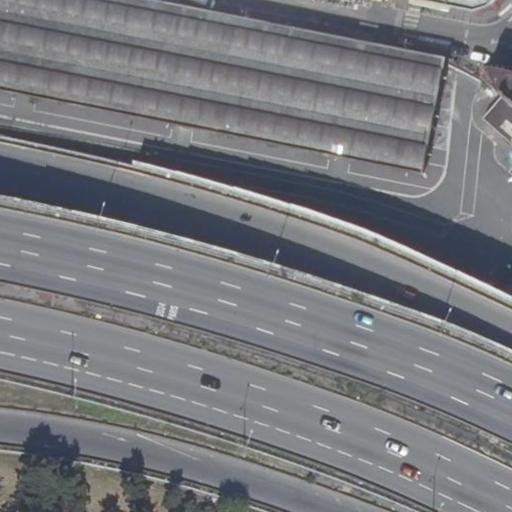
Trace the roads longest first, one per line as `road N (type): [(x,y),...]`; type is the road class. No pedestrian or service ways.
road 1 (trunk): [(0,335),(223,392),(511,508)]
road 2 (trunk): [(511,330),(392,270),(295,238),(0,165)]
road 3 (trunk): [(511,398),(227,295),(0,241)]
road 4 (trunk): [(0,421),(136,442),(359,511)]
road 5 (residential): [(303,0),(503,44),(511,31)]
